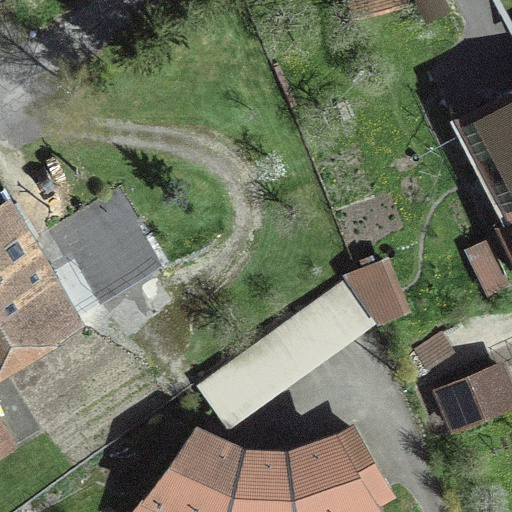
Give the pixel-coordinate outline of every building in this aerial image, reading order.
[(511,94),(464,119),(506,201),(492,208),(511,245),(511,94)] [(73,257),(99,301),(161,264),(116,189),(48,229),(67,261),(73,257)] [(0,361),(70,319),(0,198),(0,361)] [(199,382),(223,415),(297,362),(274,328),(199,382)] [(472,377),(439,390),(453,423),(486,409),(472,377)] [(332,439),(370,503),(389,491),(351,428),(332,439)] [(226,511),(241,453),(197,433),(139,511),(226,511)] [(375,511),(370,503),(332,439),(287,456),(295,511),(375,511)] [(241,453),(226,511),(295,511),(287,456),(241,453)]
